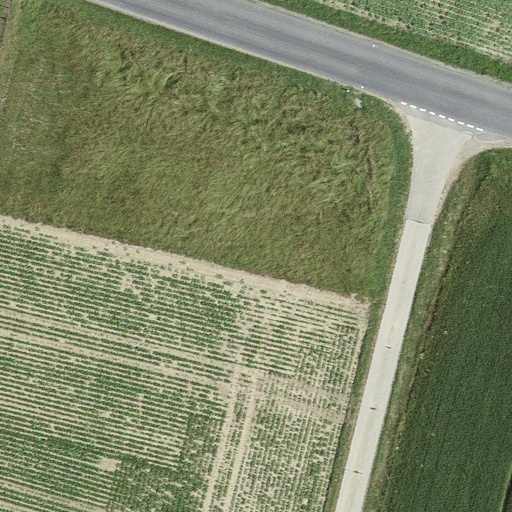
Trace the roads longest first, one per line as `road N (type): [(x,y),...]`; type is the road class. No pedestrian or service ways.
road 1 (track): [(452,101),(346,511)]
road 2 (tertiary): [(160,0),(511,120)]
